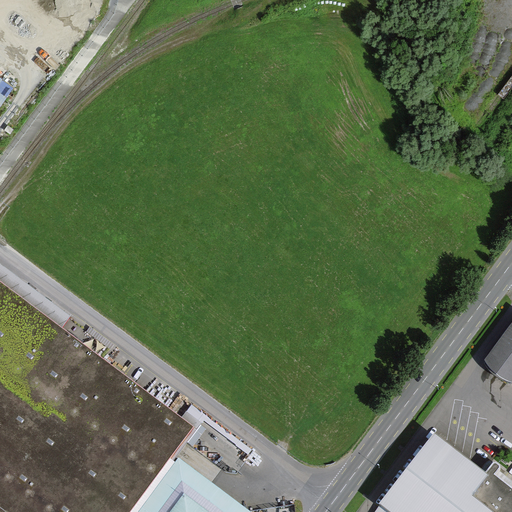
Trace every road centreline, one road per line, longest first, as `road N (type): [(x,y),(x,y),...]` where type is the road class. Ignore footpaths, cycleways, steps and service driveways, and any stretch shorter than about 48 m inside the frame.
road 1 (primary): [(326,511),(510,263)]
road 2 (track): [(114,0),(0,164)]
